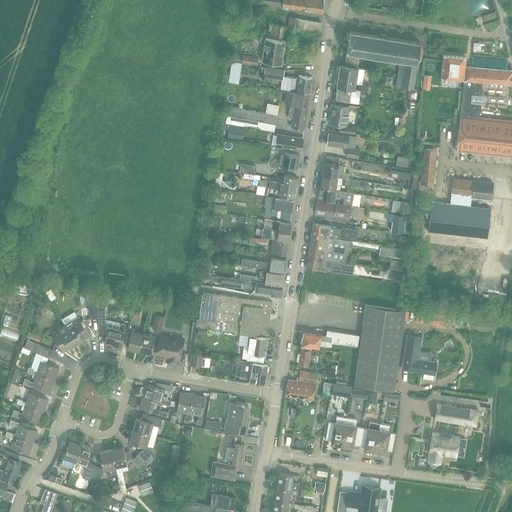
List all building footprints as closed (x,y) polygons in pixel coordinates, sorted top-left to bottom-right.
[(322,13),(324,0),(250,0),(251,3),(258,4),(282,7),(282,8),(322,13)] [(319,34),(321,22),(289,18),(287,30),(319,34)] [(283,37),(285,25),(270,23),(268,32),(264,32),(264,35),(275,37),(275,36),(283,37)] [(366,35),(359,34),(350,32),(350,33),(349,32),(349,33),(348,33),(346,34),(346,36),(347,37),(349,37),(349,38),(344,38),(343,46),(347,47),(346,53),(347,53),(346,53),(347,54),(345,66),(345,67),(357,68),(359,54),(363,55),(363,56),(364,56),(364,55),(374,57),(374,58),(375,58),(375,57),(384,59),(385,59),(395,60),(395,61),(396,61),(396,60),(400,61),(397,86),(413,88),(417,64),(418,60),(421,57),(423,50),(420,47),(421,43),(420,42),(419,42),(410,41),(410,40),(409,40),(399,39),(399,38),(398,38),(398,39),(388,38),(388,37),(387,37),(386,37),(386,34),(380,33),(379,36),(378,36),(378,35),(377,35),(367,34),(366,33),(366,35)] [(265,41),(262,62),(272,63),(282,65),(285,41),(275,40),(265,38),(265,41)] [(234,62),(257,66),(258,58),(235,55),(234,62)] [(466,58),(443,55),(441,77),(464,80),(460,115),(478,117),(479,111),(480,111),(483,88),(482,88),(482,81),(511,84),(511,73),(511,70),(465,66),(466,58)] [(341,65),(336,100),(345,102),(356,103),(358,90),(355,90),(356,83),(363,84),(365,69),(357,68),(345,67),(345,66),(341,65)] [(283,80),(284,70),(274,69),(274,68),(266,67),(265,73),(267,73),(266,77),(283,80)] [(285,90),(310,94),(312,78),(299,75),(298,78),(287,76),(285,90)] [(304,129),(310,94),(287,91),(285,104),(290,104),(288,117),(293,118),(292,127),(304,129)] [(229,124),(231,124),(240,125),(274,131),(280,98),(270,96),(269,102),(267,102),(265,112),(229,106),(226,123),(229,124)] [(356,126),(346,125),(349,106),(332,104),(329,124),(339,125),(338,132),(355,134),(356,126)] [(511,120),(510,121),(478,117),(460,115),(456,151),(511,157),(511,120)] [(228,129),(227,137),(237,139),(239,128),(240,125),(231,124),(229,124),(228,129)] [(354,149),(356,137),(328,132),(326,144),(348,148),(346,156),(358,158),(360,150),(354,149)] [(301,151),(303,139),(277,134),(275,147),(301,151)] [(421,184),(432,184),(435,150),(426,150),(425,162),(423,162),(421,184)] [(300,154),(290,153),(281,151),(279,159),(278,159),(275,160),(272,161),(271,166),(288,169),(288,167),(298,169),(300,154)] [(323,174),(349,178),(349,173),(344,172),(345,166),(339,165),(340,158),(327,156),(325,163),(323,174)] [(396,166),(411,168),(412,159),(397,156),(396,166)] [(255,174),(256,165),(241,163),(239,172),(255,174)] [(416,171),(410,170),(392,167),(390,174),(408,177),(408,180),(404,179),(402,187),(407,187),(407,189),(414,190),(416,181),(413,180),(414,175),(415,176),(416,171)] [(217,172),(214,188),(229,190),(229,189),(233,190),(233,185),(230,185),(230,183),(227,183),(227,181),(221,180),(223,173),(217,172)] [(342,184),(348,184),(359,186),(360,181),(348,179),(349,178),(323,174),(321,187),(335,190),(336,183),(342,184)] [(279,184),(295,187),(297,177),(285,175),(283,182),(279,181),(279,182),(279,184)] [(453,179),(451,194),(472,196),(492,198),(493,184),(453,179)] [(294,197),(295,187),(279,184),(279,182),(270,180),(270,187),(280,188),(279,195),(294,197)] [(258,186),(257,194),(265,195),(266,187),(258,186)] [(353,193),(336,190),(335,190),(321,187),(319,187),(317,198),(335,201),(335,197),(344,199),(343,204),(351,206),(353,193)] [(431,202),(428,231),(487,238),(491,208),(471,206),(471,201),(472,196),(451,194),(451,198),(450,204),(431,202)] [(266,197),(265,207),(266,207),(265,217),(270,217),(271,215),(278,216),(278,218),(280,219),(282,209),(292,211),(293,201),(283,199),(275,198),(266,197)] [(356,217),(358,207),(351,206),(343,204),(327,202),(317,200),(315,213),(348,218),(349,216),(356,217)] [(393,200),(391,211),(409,214),(411,203),(393,200)] [(290,221),(292,211),(282,209),(280,219),(290,221)] [(392,222),(391,232),(402,233),(410,234),(411,229),(409,229),(410,216),(404,215),(393,214),(392,222)] [(291,223),(281,222),(280,221),(279,230),(274,229),(274,230),(272,230),(273,220),(264,219),(263,228),(262,228),(261,237),(273,239),(271,254),(286,256),(291,223)] [(336,227),(323,225),(313,223),(311,234),(352,240),(356,241),(358,230),(343,227),(342,230),(336,229),(336,227)] [(311,234),(310,245),(347,251),(348,246),(351,247),(352,240),(311,234)] [(310,245),(308,256),(342,262),(345,262),(347,251),(310,245)] [(407,259),(408,251),(380,247),(379,255),(402,259),(402,258),(407,259)] [(308,256),(306,268),(331,272),(332,270),(341,271),(342,262),(308,256)] [(241,266),(256,268),(284,272),(286,260),(271,257),(271,263),(242,259),(241,266)] [(260,271),(258,281),(283,285),(284,274),(260,271)] [(394,271),(392,282),(400,283),(401,272),(394,271)] [(215,276),(215,281),(216,281),(217,281),(220,282),(220,284),(226,285),(237,287),(237,283),(255,285),(254,291),(255,291),(271,294),(271,295),(273,296),(281,297),(283,285),(258,281),(254,281),(248,280),(240,279),(236,278),(218,276),(215,276)] [(197,319),(196,327),(240,333),(239,345),(244,345),(242,358),(247,359),(247,360),(263,363),(272,302),(203,292),(199,319),(197,319)] [(187,294),(185,305),(195,306),(196,295),(193,295),(187,294)] [(99,328),(106,327),(108,327),(105,343),(121,347),(126,325),(120,323),(106,320),(105,307),(104,298),(96,299),(98,319),(99,328)] [(96,299),(88,299),(88,300),(89,319),(98,319),(96,299)] [(394,391),(398,362),(404,320),(405,311),(365,305),(358,358),(354,385),(394,391)] [(74,311),(61,319),(65,325),(76,343),(89,336),(78,318),(74,311)] [(421,313),(420,323),(447,325),(447,315),(421,313)] [(168,331),(170,317),(161,316),(159,330),(168,331)] [(65,325),(52,333),(63,351),(76,343),(65,325)] [(8,329),(6,336),(24,340),(26,333),(8,329)] [(319,348),(320,340),(357,346),(359,335),(327,330),(326,336),(305,332),(304,337),(303,336),(303,338),(301,338),(300,343),(302,344),(302,345),(301,348),(311,350),(311,346),(319,348)] [(127,348),(139,351),(143,334),(131,331),(127,348)] [(33,340),(39,342),(41,337),(35,334),(33,340)] [(155,336),(143,334),(139,351),(151,354),(155,336)] [(408,335),(405,353),(411,354),(410,361),(408,371),(424,373),(423,379),(433,380),(434,375),(435,375),(436,365),(437,362),(418,359),(422,337),(408,335)] [(162,336),(157,354),(172,357),(170,362),(178,364),(184,338),(176,337),(176,339),(162,336)] [(24,347),(30,350),(49,358),(52,350),(27,339),(24,347)] [(299,364),(309,366),(311,350),(301,348),(300,353),(298,354),(297,361),(299,363),(299,364)] [(202,366),(203,355),(191,354),(190,365),(202,366)] [(208,356),(205,366),(216,369),(219,359),(208,356)] [(267,365),(253,363),(243,361),(240,378),(250,379),(249,382),(264,384),(267,365)] [(59,368),(49,365),(40,362),(37,371),(34,369),(34,368),(29,367),(27,372),(36,375),(36,374),(55,380),(59,368)] [(336,365),(333,364),(332,368),(328,367),(327,373),(336,375),(337,371),(335,371),(336,365)] [(313,399),(317,373),(300,370),(298,381),(288,380),(285,395),(313,399)] [(33,385),(41,388),(51,391),(55,380),(36,374),(36,375),(33,383),(29,381),(30,380),(25,378),(23,383),(33,387),(33,385)] [(29,394),(31,388),(14,382),(10,393),(19,396),(21,391),(29,394)] [(142,387),(140,395),(143,395),(143,396),(162,402),(161,403),(170,406),(172,401),(166,399),(166,401),(162,399),(167,384),(157,382),(155,387),(146,384),(145,388),(142,387)] [(334,383),(332,394),(349,397),(351,386),(334,383)] [(323,388),(322,395),(329,396),(331,389),(323,388)] [(361,389),(360,398),(367,399),(368,391),(361,389)] [(369,391),(368,400),(376,402),(378,393),(369,391)] [(189,423),(190,414),(189,414),(192,394),(180,392),(177,412),(187,413),(186,417),(185,417),(184,422),(189,423)] [(16,403),(25,406),(25,405),(44,411),(48,400),(30,393),(26,402),(22,401),(23,399),(18,398),(16,403)] [(385,393),(384,400),(391,401),(392,394),(385,393)] [(189,414),(190,414),(199,415),(198,419),(197,419),(196,424),(201,425),(203,415),(202,415),(205,396),(192,394),(189,414)] [(143,396),(139,408),(149,411),(158,413),(157,415),(167,418),(168,412),(163,411),(163,412),(159,411),(161,403),(162,402),(143,396)] [(225,420),(224,430),(246,433),(248,423),(246,423),(248,406),(228,403),(228,404),(229,404),(226,420),(225,420)] [(478,411),(437,404),(435,419),(476,426),(478,411)] [(22,417),(31,420),(40,423),(44,411),(25,405),(25,406),(23,413),(19,412),(19,411),(14,409),(12,414),(22,418),(22,417)] [(150,435),(150,434),(153,425),(160,427),(162,420),(143,414),(141,420),(136,418),(133,430),(150,435)] [(331,443),(342,445),(347,418),(337,416),(335,423),(329,422),(326,436),(332,437),(331,443)] [(360,442),(362,427),(356,426),(357,419),(347,418),(342,445),(352,447),(354,441),(360,442)] [(15,436),(33,442),(37,431),(19,425),(20,422),(10,419),(9,424),(14,426),(14,425),(18,426),(15,434),(15,436)] [(375,451),(380,423),(370,422),(368,429),(362,427),(360,442),(365,443),(364,449),(375,451)] [(390,425),(380,423),(375,451),(386,453),(387,447),(393,448),(396,433),(389,432),(390,425)] [(184,426),(183,434),(191,435),(192,428),(184,426)] [(146,447),(150,435),(133,430),(129,442),(146,447)] [(29,454),(33,442),(15,436),(15,434),(6,431),(5,435),(10,437),(10,436),(14,438),(10,448),(29,454)] [(459,437),(433,433),(428,461),(430,462),(429,464),(431,467),(435,467),(438,465),(438,463),(440,463),(443,447),(449,448),(448,456),(456,457),(459,437)] [(69,441),(64,457),(75,461),(81,445),(69,441)] [(245,444),(235,442),(228,441),(224,461),(241,464),(245,444)] [(81,445),(75,461),(87,465),(82,477),(92,481),(97,467),(87,463),(89,458),(92,449),(81,445)] [(124,447),(112,450),(115,467),(116,467),(121,490),(126,489),(122,471),(128,469),(124,447)] [(15,454),(6,451),(0,448),(0,455),(8,459),(4,471),(0,469),(0,479),(1,480),(1,481),(0,481),(0,489),(5,491),(8,484),(12,485),(13,482),(14,482),(21,462),(13,459),(15,454)] [(144,448),(141,451),(137,456),(143,462),(146,465),(154,458),(144,448)] [(97,467),(92,481),(99,483),(103,470),(115,467),(112,450),(100,452),(102,462),(103,469),(97,467)] [(139,467),(142,464),(143,462),(137,456),(132,460),(139,467)] [(236,466),(213,461),(211,476),(234,480),(236,466)] [(278,487),(304,491),(305,486),(298,485),(298,486),(292,485),(293,475),(280,473),(278,487)] [(55,483),(61,485),(63,479),(57,477),(57,476),(50,474),(48,480),(55,483)] [(149,482),(138,486),(140,491),(151,487),(149,482)] [(325,483),(315,482),(314,490),(316,491),(316,493),(323,494),(323,492),(324,492),(325,483)] [(338,504),(336,511),(346,511),(347,506),(353,506),(359,507),(359,511),(365,511),(376,511),(377,511),(378,511),(385,511),(387,500),(379,498),(380,488),(362,485),(361,494),(357,494),(357,493),(356,492),(348,491),(346,505),(339,504),(338,504)] [(151,487),(140,491),(142,496),(153,492),(151,487)] [(278,487),(275,501),(289,503),(290,494),(297,495),(315,498),(315,493),(304,491),(278,487)] [(9,499),(18,502),(21,495),(12,492),(9,499)] [(186,502),(184,511),(183,511),(230,511),(231,509),(234,509),(235,497),(212,493),(210,505),(186,502)] [(42,511),(51,511),(55,500),(43,495),(40,503),(44,504),(42,511)] [(126,497),(124,502),(135,507),(137,501),(126,497)] [(315,501),(316,508),(324,507),(323,500),(315,501)] [(275,501),(273,511),(287,511),(289,503),(275,501)] [(124,502),(122,508),(133,511),(135,507),(124,502)]
